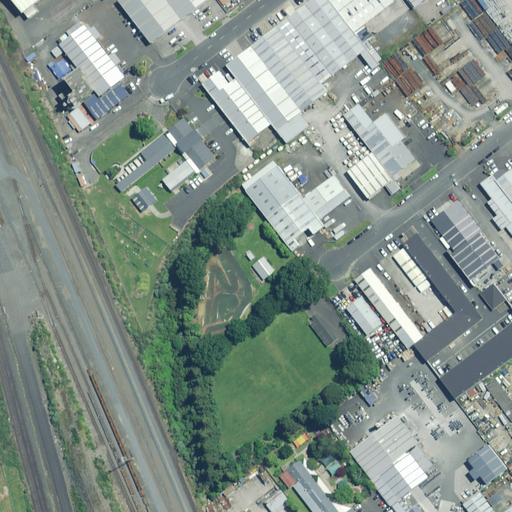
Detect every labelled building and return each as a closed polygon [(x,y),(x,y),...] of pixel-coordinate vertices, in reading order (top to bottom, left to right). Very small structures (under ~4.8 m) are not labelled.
[(21,0),(30,10),(33,8),(42,0),(21,0)] [(203,0),(119,0),(116,3),(147,44),(203,0)] [(322,0),(309,0),(285,19),(329,77),(362,51),(349,34),(322,0)] [(390,0),(322,0),(349,34),(392,2),(390,0)] [(423,0),(404,0),(411,9),(423,0)] [(285,19),(274,28),(318,85),(329,77),(285,19)] [(122,77),(81,26),(57,45),(97,97),(122,77)] [(274,28),(247,48),(299,114),(325,94),(318,85),(274,28)] [(232,81),(267,125),(282,145),(307,125),(299,114),(247,48),(222,68),(232,81)] [(244,143),(267,125),(232,81),(226,86),(216,73),(199,85),(244,143)] [(95,120),(128,95),(119,84),(97,100),(93,94),(82,102),(95,120)] [(355,105),(339,118),(373,162),(387,180),(412,161),(397,142),(400,140),(382,116),(370,125),(355,105)] [(436,118),(432,113),(426,118),(436,129),(444,123),(438,116),(436,118)] [(214,158),(183,119),(140,153),(146,161),(116,185),(122,192),(177,149),(186,160),(161,180),(171,192),(214,158)] [(387,180),(373,162),(349,181),(365,202),(389,183),(387,180)] [(242,192),(285,247),(316,224),(310,217),(340,194),(328,178),(298,201),(273,168),(242,192)] [(205,169),(201,172),(206,178),(210,175),(205,169)] [(511,177),(507,171),(493,182),(511,206),(511,177)] [(511,206),(493,182),(489,176),(476,186),(488,201),(480,208),(498,231),(502,228),(511,220),(511,206)] [(156,201),(146,188),(132,199),(142,212),(156,201)] [(479,233),(455,203),(428,224),(451,254),(448,257),(468,282),(496,261),(476,235),(479,233)] [(511,220),(502,228),(509,238),(511,236),(511,220)] [(435,236),(427,241),(432,247),(439,242),(435,236)] [(425,277),(402,247),(390,257),(412,286),(425,277)] [(246,252),(242,256),(247,261),(251,257),(246,252)] [(262,256),(249,265),(261,281),(273,272),(262,256)] [(418,336),(367,270),(352,282),(403,348),(418,336)] [(483,292),(486,297),(497,289),(494,284),(483,292)] [(377,324),(359,300),(344,311),(363,336),(377,324)] [(317,312),(309,319),(313,324),(310,326),(326,347),(337,338),(317,312)] [(511,341),(511,333),(503,322),(493,330),(505,347),(511,341)] [(469,351),(472,355),(484,347),(481,342),(469,351)] [(430,348),(427,344),(419,349),(422,354),(430,348)] [(435,354),(432,350),(424,356),(427,360),(435,354)] [(511,408),(491,382),(481,389),(511,428),(511,408)] [(421,440),(400,413),(353,449),(373,476),(411,447),(421,440)] [(309,439),(305,434),(294,442),(298,447),(309,439)] [(501,436),(489,445),(497,455),(509,445),(501,436)] [(411,447),(373,476),(393,502),(431,473),(411,447)] [(502,471),(484,447),(463,463),(482,487),(502,471)] [(341,511),(301,460),(286,471),(317,511),(341,511)] [(280,511),(291,503),(281,490),(265,503),(272,511),(280,511)] [(424,511),(410,492),(392,506),(396,511),(424,511)] [(459,506),(463,511),(490,511),(476,493),(459,506)] [(503,499),(498,493),(488,501),(494,507),(503,499)]
